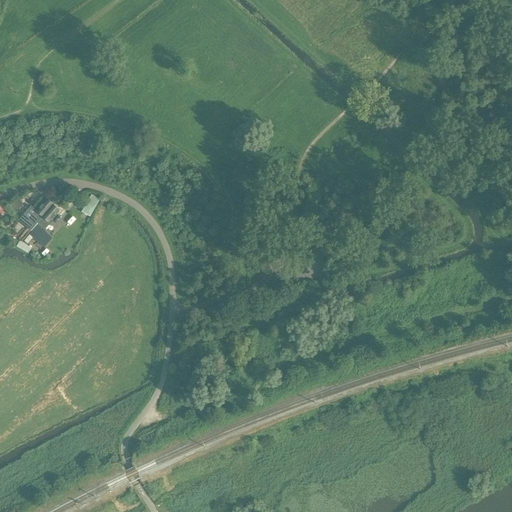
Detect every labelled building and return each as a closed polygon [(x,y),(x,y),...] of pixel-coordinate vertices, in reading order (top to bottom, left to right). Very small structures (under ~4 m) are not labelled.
[(101,199),(92,194),(82,211),(91,216),(101,199)] [(31,206),(24,214),(30,219),(33,222),(36,224),(37,223),(53,204),(47,199),(36,211),(31,206)] [(53,204),(37,223),(45,229),(52,221),(51,219),(59,210),(53,204)] [(30,219),(25,225),(28,228),(31,230),(36,224),(33,222),(30,219)] [(32,231),(29,234),(44,247),(46,246),(52,238),(36,224),(31,230),(32,231)] [(28,228),(18,238),(22,241),(31,230),(28,228)] [(31,248),(20,241),(16,247),(28,254),(31,248)]
